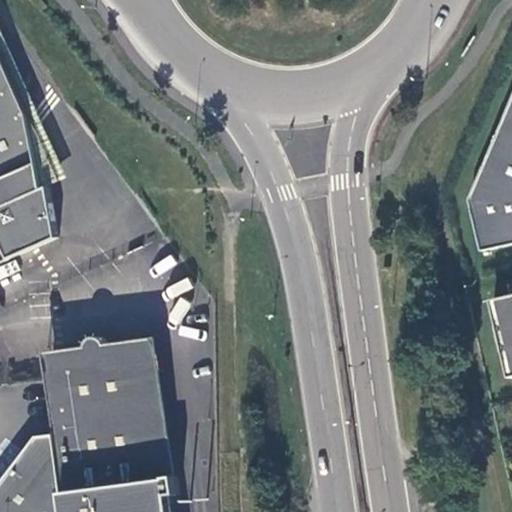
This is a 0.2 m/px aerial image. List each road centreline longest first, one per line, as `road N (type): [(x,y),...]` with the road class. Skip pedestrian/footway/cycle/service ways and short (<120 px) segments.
road 1 (primary): [(204,82),(257,141),(292,230),(338,511)]
road 2 (primary): [(390,511),(347,181),(369,82)]
road 3 (primary): [(204,82),(274,103),(323,100),(369,82)]
